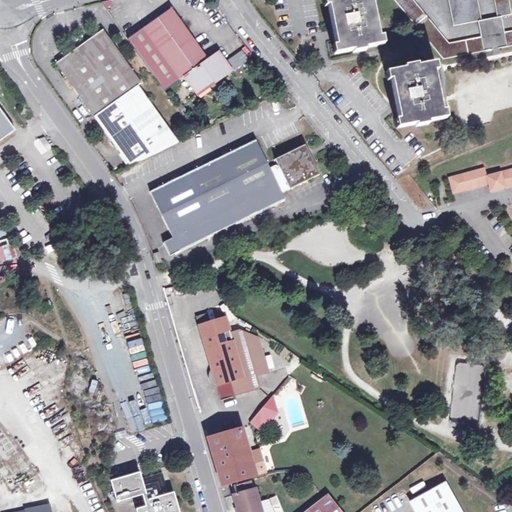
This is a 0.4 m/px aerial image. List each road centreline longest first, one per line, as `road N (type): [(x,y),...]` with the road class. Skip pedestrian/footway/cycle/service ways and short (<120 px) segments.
road 1 (unclassified): [(216,511),(126,214),(15,54),(4,21)]
road 2 (residential): [(238,0),(415,228)]
